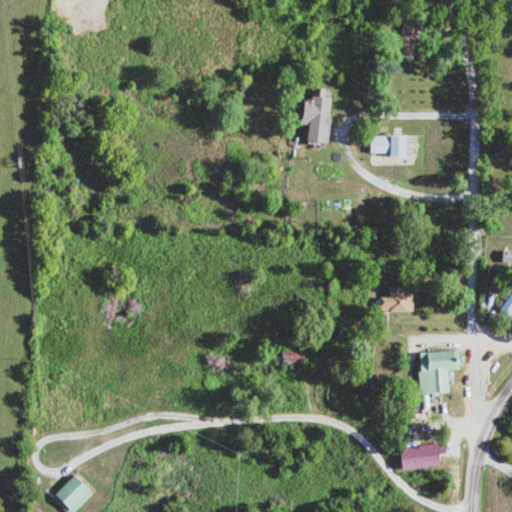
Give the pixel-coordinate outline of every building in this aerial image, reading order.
[(413,58),(419,26),(404,23),(398,56),(413,58)] [(306,142),(326,143),(330,96),(327,96),(327,89),(312,88),(311,100),(302,100),(300,124),(307,125),(306,142)] [(370,135),(369,155),(416,156),(416,136),(370,135)] [(511,250),(501,250),(501,263),(511,263),(511,250)] [(411,312),(411,286),(389,286),(388,298),(378,297),(378,311),(411,312)] [(282,366),(303,365),(303,349),(282,350),(282,366)] [(447,393),(446,371),(458,370),(457,351),(417,352),(419,394),(447,393)] [(442,446),(416,447),(416,442),(406,442),(406,450),(400,450),(400,458),(443,456),(442,446)] [(73,511),(91,495),(74,476),(54,495),(70,511),(73,511)]
